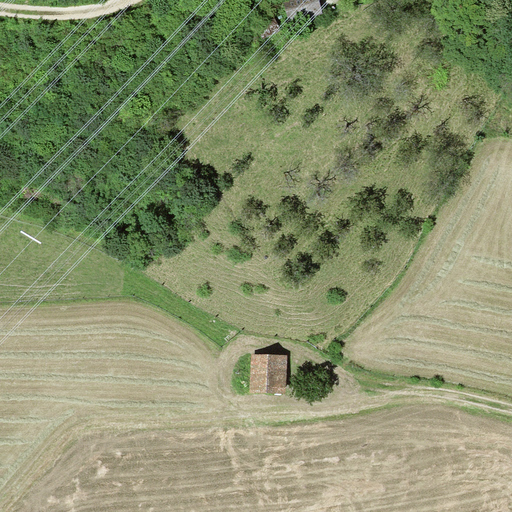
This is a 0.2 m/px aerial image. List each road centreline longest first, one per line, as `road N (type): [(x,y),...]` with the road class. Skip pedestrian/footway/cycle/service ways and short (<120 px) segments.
road 1 (track): [(511,408),(418,382),(281,411)]
road 2 (track): [(123,0),(107,8),(0,6)]
